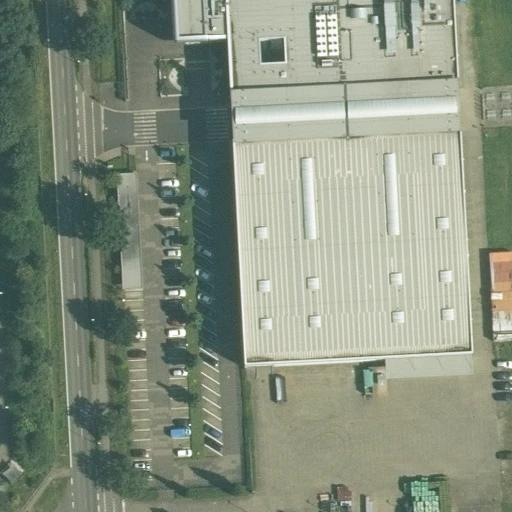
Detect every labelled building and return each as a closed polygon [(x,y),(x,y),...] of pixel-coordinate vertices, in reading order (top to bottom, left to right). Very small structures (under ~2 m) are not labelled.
[(223,0),(174,0),(176,34),(178,38),(182,39),(202,38),(203,45),(226,43),(223,0)] [(452,0),(223,0),(226,43),(229,102),(457,90),(452,0)] [(457,90),(229,102),(231,142),(459,130),(457,90)] [(459,130),(231,142),(243,369),(384,362),(470,357),(471,357),(459,130)] [(136,175),(116,176),(118,227),(139,226),(136,175)] [(139,226),(118,227),(122,291),(142,290),(139,226)] [(511,310),(511,252),(487,253),(489,311),(511,310)] [(470,357),(384,362),(385,382),(471,377),(470,357)]
